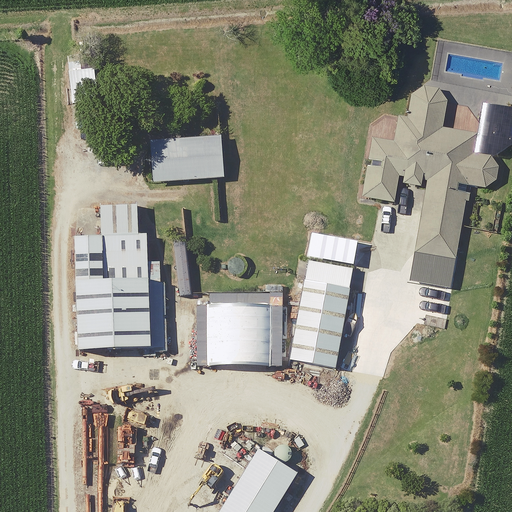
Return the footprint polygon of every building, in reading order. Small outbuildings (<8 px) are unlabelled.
[(397,173),(402,173),(401,181),(419,184),(421,176),(426,177),(414,250),(455,256),(466,182),(481,185),(484,184),(487,182),(490,180),(492,178),(494,175),(496,172),(497,169),(497,165),(497,162),(497,159),(496,156),(494,153),(492,150),(490,148),(487,146),(473,144),(475,131),(440,125),(446,85),(410,79),(404,115),(398,114),(394,139),(369,136),(360,195),(393,200),(397,173)] [(223,175),(220,134),(149,139),(152,180),(223,175)] [(77,345),(148,342),(144,229),(138,229),(137,203),(99,204),(100,232),(73,233),(77,345)] [(352,266),(306,258),(288,357),(335,365),(352,266)] [(268,293),(207,291),(207,306),(196,306),(194,359),(279,363),(282,305),(267,304),(268,293)] [(270,511),(296,469),(257,445),(215,511),(270,511)]
